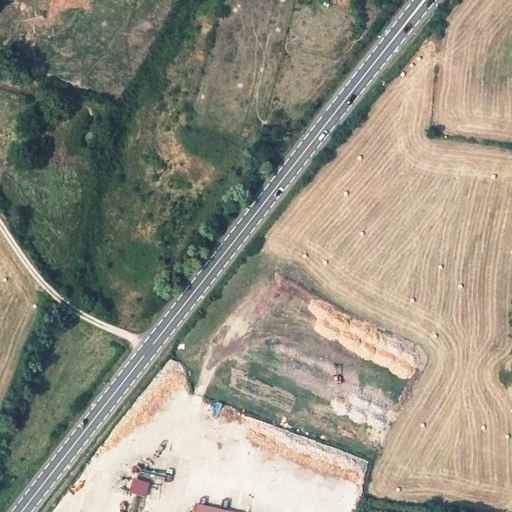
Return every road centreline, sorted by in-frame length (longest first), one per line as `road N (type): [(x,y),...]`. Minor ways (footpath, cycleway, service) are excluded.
road 1 (primary): [(16,511),(421,1)]
road 2 (unknown): [(0,226),(65,305),(94,326),(150,346)]
